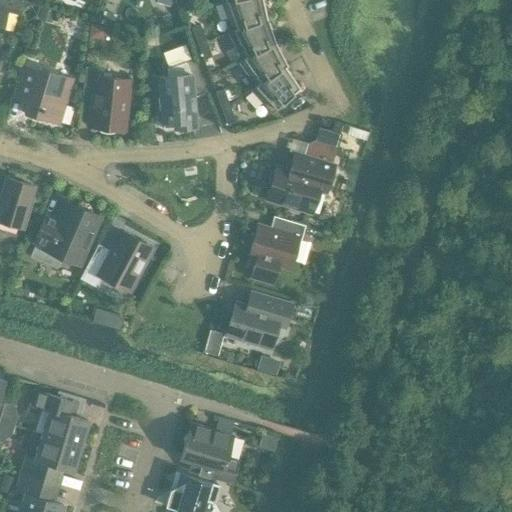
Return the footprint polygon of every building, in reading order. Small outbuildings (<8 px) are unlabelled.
[(0,0),(0,32),(6,10),(18,14),(21,0),(0,0)] [(186,10),(184,0),(175,0),(178,12),(186,10)] [(184,0),(186,10),(195,8),(193,0),(184,0)] [(231,31),(266,18),(262,0),(233,0),(220,3),(230,31),(231,31)] [(53,13),(41,9),(38,19),(50,22),(53,13)] [(170,9),(155,17),(164,31),(178,23),(170,9)] [(104,12),(101,22),(112,25),(115,15),(104,12)] [(231,31),(230,31),(227,32),(241,59),(241,60),(275,42),(266,18),(231,31)] [(197,43),(206,40),(200,24),(191,27),(197,43)] [(103,26),(91,25),(90,37),(98,38),(102,34),(103,26)] [(211,57),(206,40),(197,43),(203,60),(211,57)] [(284,66),(285,67),(287,65),(275,42),(241,60),(241,59),(237,61),(254,85),(255,86),(284,66)] [(158,76),(162,128),(194,126),(192,92),(203,88),(216,125),(218,124),(193,58),(166,68),(167,75),(158,76)] [(27,102),(23,113),(59,124),(72,78),(37,67),(37,69),(22,64),(12,97),(27,102)] [(124,110),(127,110),(128,96),(126,95),(128,80),(97,77),(98,68),(85,66),(82,94),(93,96),(92,104),(93,104),(90,126),(100,128),(100,130),(103,132),(106,132),(109,132),(112,132),(113,129),(122,130),(124,110)] [(299,87),(285,67),(284,66),(255,86),(254,85),(249,89),(271,113),(299,87)] [(215,92),(221,108),(229,105),(223,89),(215,92)] [(235,121),(229,105),(221,108),(226,124),(235,121)] [(333,122),(331,131),(339,133),(342,124),(333,122)] [(330,164),(335,147),(339,133),(331,131),(319,127),(315,141),(307,144),(303,156),(293,153),(288,171),(275,167),(274,171),(271,173),(269,179),(270,183),(265,199),(269,200),(271,203),(278,205),(282,204),(312,213),(319,189),(326,191),(334,165),(330,164)] [(5,177),(0,194),(0,220),(22,227),(34,186),(5,177)] [(98,217),(64,202),(56,221),(45,216),(34,240),(36,241),(30,256),(56,267),(61,257),(78,264),(85,248),(87,249),(94,234),(91,233),(98,217)] [(258,225),(248,256),(256,258),(251,276),(272,282),(277,265),(289,268),(297,239),(300,240),(305,225),(279,217),(276,228),(272,230),(258,225)] [(151,247),(121,231),(110,251),(97,244),(79,278),(97,288),(103,277),(128,291),(137,272),(139,273),(146,261),(144,260),(151,247)] [(225,334),(270,348),(279,318),(286,320),(291,304),(255,294),(252,305),(248,307),(234,303),(225,334)] [(110,316),(108,323),(118,327),(122,316),(115,314),(110,316)] [(83,446),(84,444),(84,440),(84,436),(84,433),(87,420),(64,413),(68,400),(32,389),(26,411),(37,414),(32,431),(83,446)] [(231,483),(237,461),(226,458),(232,435),(190,422),(181,454),(202,460),(198,473),(231,483)] [(83,446),(32,431),(21,469),(45,476),(49,463),(72,470),(76,457),(78,455),(81,452),(82,448),(83,446)] [(218,511),(213,501),(218,484),(181,473),(179,474),(177,474),(174,476),(179,485),(172,489),(170,490),(169,492),(165,506),(186,511),(185,511),(218,511)] [(4,475),(1,485),(12,489),(15,479),(4,475)] [(59,511),(62,505),(39,498),(43,484),(19,477),(12,497),(22,500),(18,511),(59,511)]
